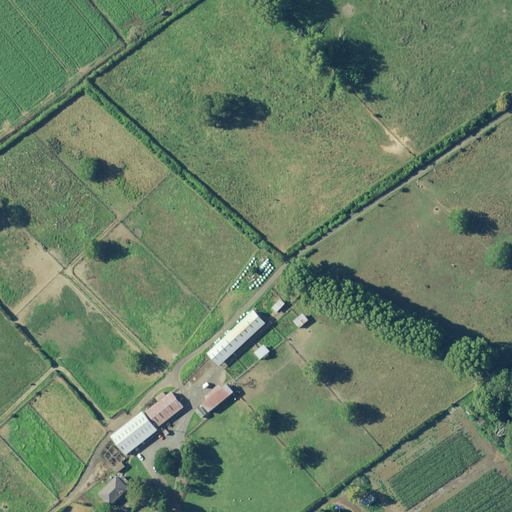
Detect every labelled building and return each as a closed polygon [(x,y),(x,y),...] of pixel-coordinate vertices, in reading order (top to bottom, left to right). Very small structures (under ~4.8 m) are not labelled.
[(286,303),(281,298),(273,307),(278,312),(286,303)] [(267,323),(256,310),(209,353),(220,366),(267,323)] [(308,320),(303,314),(295,321),(300,327),(308,320)] [(265,343),(255,352),(262,361),(272,352),(265,343)] [(235,392),(229,384),(223,388),(221,385),(206,396),(209,399),(203,404),(210,412),(235,392)] [(168,395),(165,391),(157,398),(160,402),(147,411),(158,425),(184,406),(173,391),(168,395)] [(207,413),(201,406),(196,410),(202,418),(207,413)] [(159,430),(144,411),(112,436),(127,455),(159,430)] [(125,466),(122,462),(114,468),(117,473),(125,466)] [(130,488),(115,473),(107,481),(110,484),(100,494),(112,506),(130,488)] [(376,499),(372,494),(365,501),(369,506),(376,499)]
